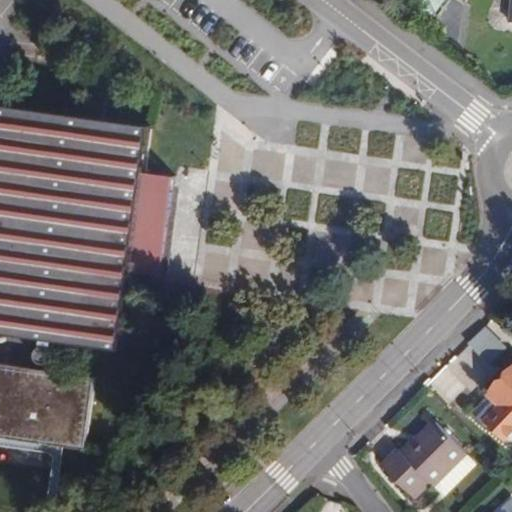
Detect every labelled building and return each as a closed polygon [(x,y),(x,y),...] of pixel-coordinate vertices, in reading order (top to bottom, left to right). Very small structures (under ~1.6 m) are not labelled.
[(154,127),(4,106),(0,131),(0,332),(121,351),(133,272),(153,275),(162,276),(176,186),(177,177),(148,173),(154,127)] [(182,187),(176,186),(162,276),(153,275),(151,286),(167,288),(182,187)] [(511,341),(498,327),(487,339),(507,359),(511,354),(511,341)] [(48,348),(42,348),(38,350),(35,359),(35,361),(38,365),(41,366),(45,367),(50,366),(52,365),(55,360),(55,356),(53,352),(50,350),(48,348)] [(96,377),(0,364),(0,438),(87,451),(96,377)] [(511,371),(491,394),(502,406),(487,422),(511,446),(511,445),(511,371)] [(502,406),(491,394),(472,413),(486,425),(488,423),(487,422),(502,406)] [(468,453),(437,422),(405,454),(400,449),(384,465),(417,498),(432,482),(435,486),(436,485),(468,453)] [(436,485),(447,495),(479,464),(468,453),(436,485)]
